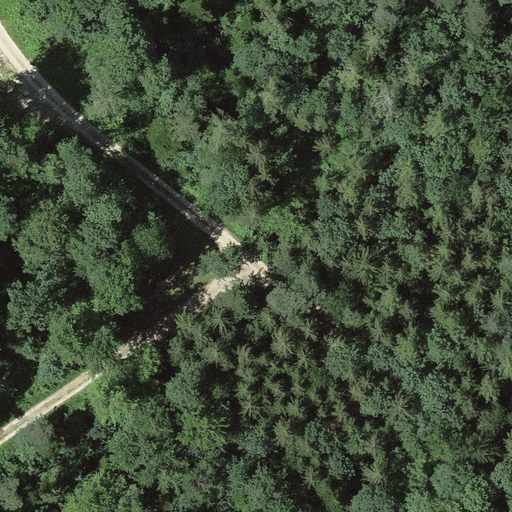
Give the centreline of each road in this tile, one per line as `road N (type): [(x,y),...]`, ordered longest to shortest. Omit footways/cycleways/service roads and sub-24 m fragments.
road 1 (track): [(511,469),(60,105),(0,35)]
road 2 (track): [(0,438),(255,256)]
